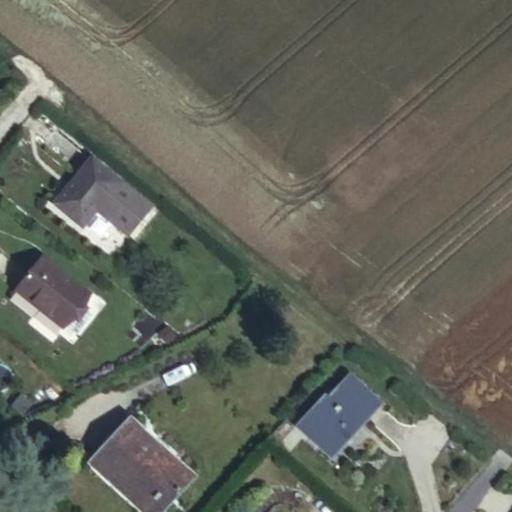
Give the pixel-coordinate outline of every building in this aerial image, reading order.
[(143,208),(84,159),(48,202),(76,225),(90,208),(121,234),(143,208)] [(84,296),(37,257),(10,288),(57,327),(84,296)] [(268,327),(236,302),(221,319),(255,346),(268,327)] [(320,401),(292,433),(327,462),(373,408),(343,382),(323,404),(320,401)] [(134,409),(99,452),(153,499),(169,480),(178,487),(197,464),(134,409)]
